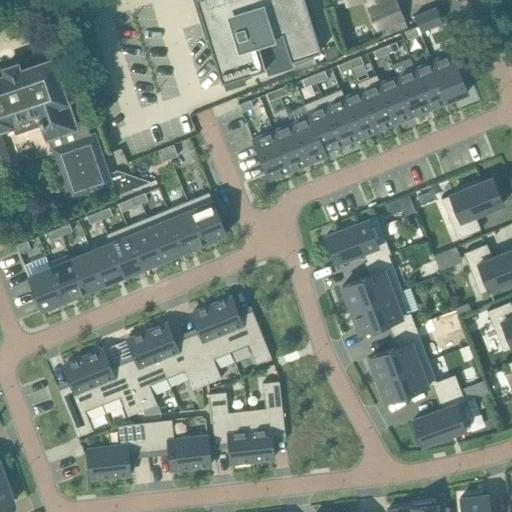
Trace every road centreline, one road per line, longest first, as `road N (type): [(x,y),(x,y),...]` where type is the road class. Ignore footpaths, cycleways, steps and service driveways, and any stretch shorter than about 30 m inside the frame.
road 1 (residential): [(100,511),(53,495),(39,477),(15,402),(27,355),(46,340),(289,246)]
road 2 (residential): [(511,118),(308,194),(289,211),(289,246)]
road 3 (residential): [(386,479),(115,511)]
road 4 (residential): [(289,246),(324,360),(386,479)]
road 5 (residential): [(511,449),(386,479)]
